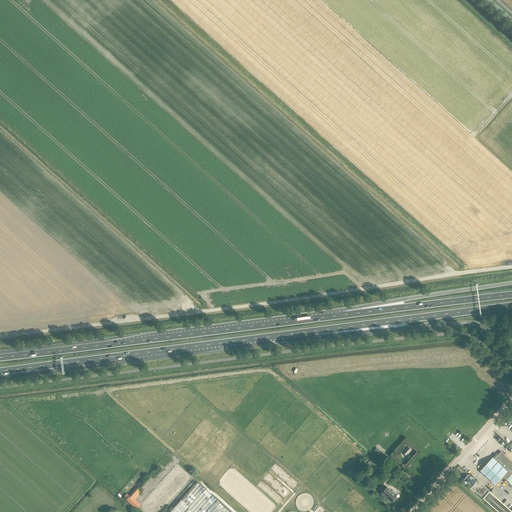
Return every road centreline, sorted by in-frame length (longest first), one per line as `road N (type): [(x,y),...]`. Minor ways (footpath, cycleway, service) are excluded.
road 1 (track): [(0,337),(511,267)]
road 2 (motorway): [(346,314),(0,357)]
road 3 (motorway): [(0,371),(313,330)]
road 4 (motorway): [(313,330),(462,323),(511,339)]
road 5 (motorway): [(313,330),(511,305)]
road 6 (motorway): [(511,283),(346,314)]
road 7 (motorway): [(511,294),(346,314)]
road 8 (tertiary): [(411,511),(511,399)]
